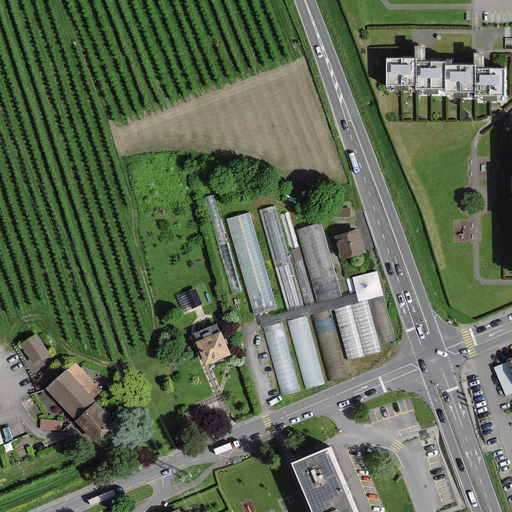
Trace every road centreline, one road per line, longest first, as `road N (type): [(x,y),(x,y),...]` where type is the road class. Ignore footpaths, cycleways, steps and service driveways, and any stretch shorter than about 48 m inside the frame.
road 1 (primary): [(314,24),(425,361)]
road 2 (primary): [(440,354),(314,24)]
road 3 (tertiary): [(158,469),(332,399)]
road 4 (primary): [(495,511),(440,354)]
road 5 (primary): [(425,361),(477,511)]
road 6 (residential): [(428,511),(407,456),(346,424),(332,399)]
